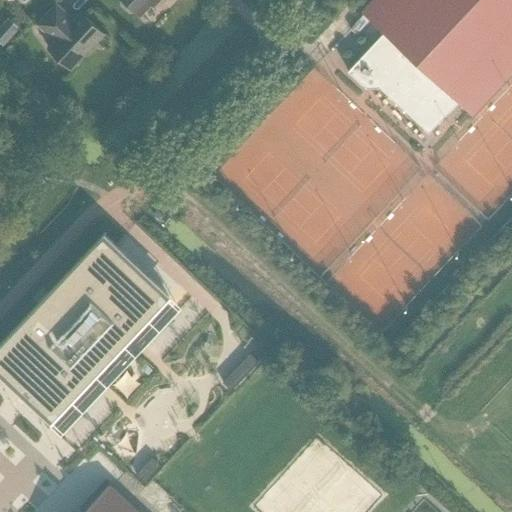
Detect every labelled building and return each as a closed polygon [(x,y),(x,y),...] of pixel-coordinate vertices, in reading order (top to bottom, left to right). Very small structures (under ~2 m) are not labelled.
[(123,0),(141,16),(152,4),(154,7),(160,0),(123,0)] [(511,73),(511,0),(373,0),(363,12),(385,33),(349,72),(368,89),(374,82),(430,134),(460,102),(473,115),(511,73)] [(104,35),(81,13),(74,20),(56,4),(37,25),(55,41),(48,48),(72,70),(104,35)] [(19,28),(8,18),(0,26),(0,42),(3,46),(19,28)] [(105,232),(0,343),(0,371),(53,422),(171,297),(104,235),(106,233),(105,232)] [(364,465),(348,483),(374,507),(390,489),(364,465)] [(140,511),(110,483),(82,511),(140,511)] [(361,511),(340,492),(324,510),(325,511),(361,511)]
